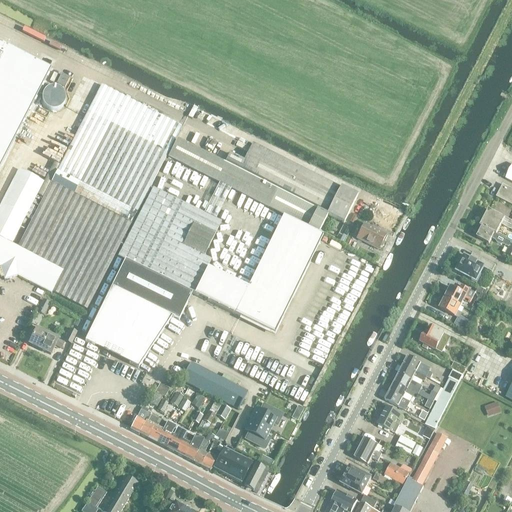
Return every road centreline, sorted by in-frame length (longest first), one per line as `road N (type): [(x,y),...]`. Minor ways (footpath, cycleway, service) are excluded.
road 1 (unclassified): [(303,511),(511,111)]
road 2 (secondary): [(237,503),(0,382)]
road 3 (unknown): [(204,312),(269,340),(286,337),(331,245)]
road 4 (track): [(47,511),(86,463),(0,420)]
